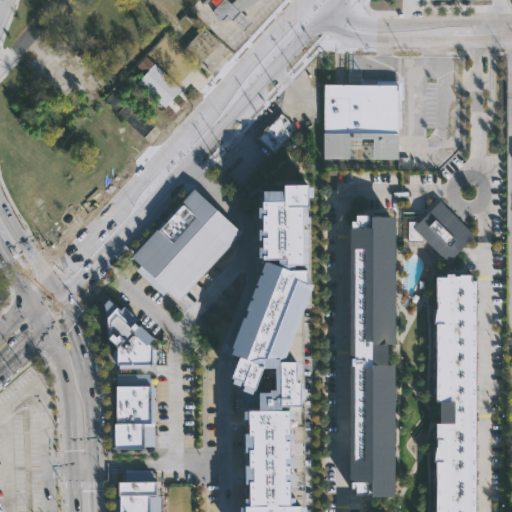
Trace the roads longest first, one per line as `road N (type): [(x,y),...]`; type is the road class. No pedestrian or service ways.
road 1 (primary): [(66,307),(262,88)]
road 2 (secondary): [(49,280),(0,196),(6,11)]
road 3 (secondary): [(33,300),(55,339),(72,398),(77,511)]
road 4 (residential): [(325,22),(340,41),(477,40)]
road 5 (primary): [(306,0),(216,99)]
road 6 (residential): [(495,19),(374,22)]
